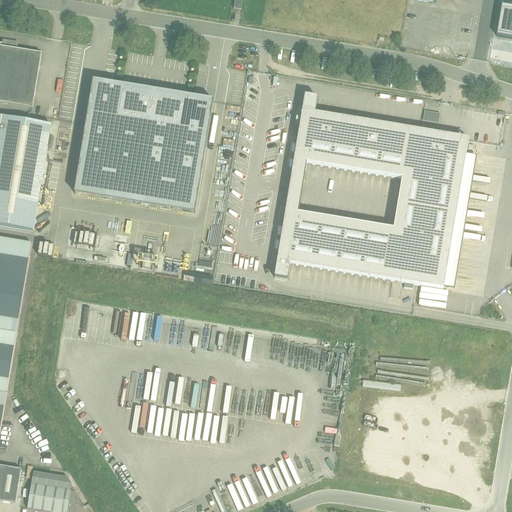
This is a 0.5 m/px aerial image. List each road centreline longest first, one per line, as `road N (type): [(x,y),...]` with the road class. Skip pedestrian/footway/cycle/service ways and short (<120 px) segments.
road 1 (unclassified): [(511,92),(398,60),(15,0)]
road 2 (unclassified): [(285,511),(322,495),(430,511)]
